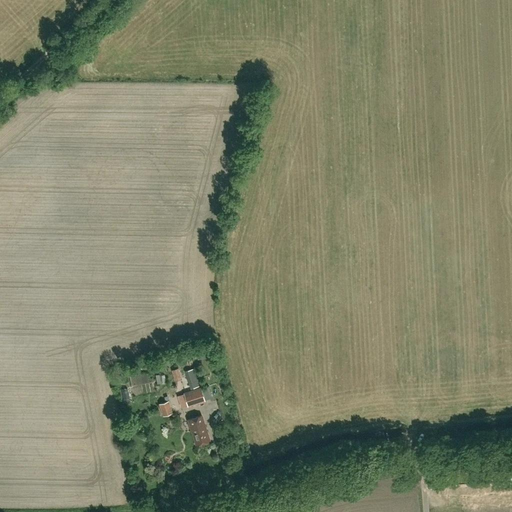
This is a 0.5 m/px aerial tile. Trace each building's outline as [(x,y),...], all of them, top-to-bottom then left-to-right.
[(194,371),(185,374),(191,390),(199,387),(194,371)] [(184,393),(188,405),(204,400),(200,388),(184,393)] [(454,409),(454,403),(450,403),(450,389),(439,389),(440,410),(454,409)] [(462,404),(479,404),(478,391),(462,392),(462,404)] [(172,413),(168,401),(158,404),(162,416),(172,413)] [(196,417),(188,419),(196,444),(209,440),(203,421),(197,423),(196,417)]
